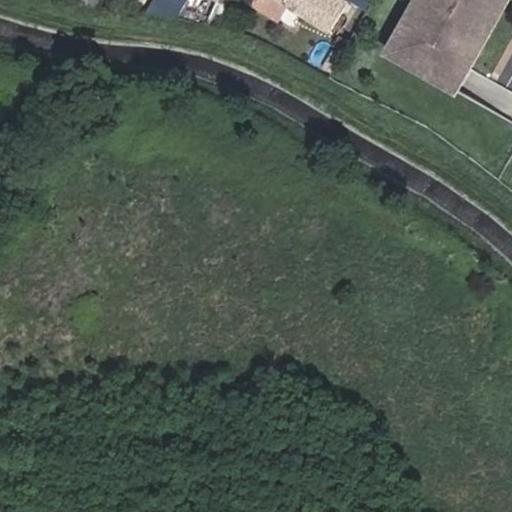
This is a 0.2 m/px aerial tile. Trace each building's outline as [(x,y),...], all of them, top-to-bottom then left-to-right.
[(352,4),(345,0),(268,0),(268,2),(336,36),(352,4)] [(372,0),(350,0),(351,0),(368,9),(372,0)] [(419,0),(402,33),(409,37),(402,50),(458,81),(465,68),(472,72),(500,21),(493,17),(500,5),(506,9),(510,0),(419,0)] [(409,37),(402,33),(395,47),(402,50),(409,37)] [(465,85),(472,72),(465,68),(458,81),(465,85)]
